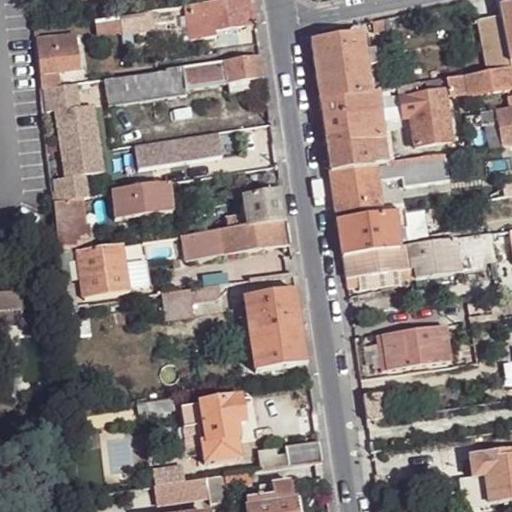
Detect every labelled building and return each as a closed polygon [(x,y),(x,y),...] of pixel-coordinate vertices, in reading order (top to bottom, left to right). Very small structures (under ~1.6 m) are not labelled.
[(255,26),(250,0),(248,0),(223,3),(184,9),(189,42),(215,38),(214,32),(255,26)] [(511,4),(498,7),(499,14),(509,63),(511,62),(511,4)] [(509,63),(499,14),(477,17),(485,71),(509,67),(509,63)] [(146,33),(143,15),(118,18),(120,32),(120,37),(146,33)] [(120,32),(118,18),(98,21),(100,35),(120,32)] [(381,20),(371,22),(373,31),(383,29),(381,20)] [(310,43),(320,105),(370,95),(367,70),(364,53),(361,37),(310,43)] [(36,42),(37,61),(54,59),(54,49),(74,46),(73,38),(36,42)] [(37,61),(40,90),(52,88),(59,87),(57,72),(77,70),(74,46),(54,49),(54,59),(37,61)] [(373,52),(364,53),(367,70),(375,68),(373,52)] [(263,80),(260,59),(180,70),(183,92),(186,91),(229,85),(248,83),(263,80)] [(511,79),(509,67),(485,71),(397,89),(402,119),(409,118),(414,148),(451,144),(444,93),(447,91),(447,97),(467,94),(467,98),(511,89),(511,79)] [(378,93),(380,92),(375,68),(367,70),(370,95),(378,93)] [(180,70),(105,81),(108,110),(187,96),(186,91),(183,92),(180,70)] [(248,83),(229,85),(230,95),(250,93),(248,83)] [(55,113),(60,146),(98,142),(92,107),(80,109),(76,84),(59,87),(52,88),(56,113),(55,113)] [(40,90),(43,115),(55,113),(56,113),(52,88),(40,90)] [(402,119),(397,89),(380,92),(378,93),(381,121),(402,119)] [(370,95),(320,105),(330,174),(374,167),(385,165),(381,121),(378,93),(370,95)] [(511,146),(511,110),(478,116),(480,127),(484,126),(497,124),(502,148),(511,146)] [(489,150),(502,148),(497,124),(484,126),(489,150)] [(218,137),(134,149),(137,174),(173,169),(182,162),(186,167),(222,161),(218,137)] [(98,142),(60,146),(65,180),(85,177),(102,174),(98,142)] [(441,177),(438,157),(385,165),(374,167),(375,179),(391,177),(392,183),(441,177)] [(375,179),(374,167),(330,174),(336,212),(379,206),(375,179)] [(54,182),(57,204),(80,201),(89,199),(85,177),(65,180),(54,182)] [(375,179),(379,206),(394,203),(391,186),(393,185),(392,183),(391,177),(375,179)] [(111,194),(111,195),(114,223),(172,216),(168,186),(156,188),(156,187),(111,194)] [(285,225),(280,196),(242,202),(246,231),(285,225)] [(511,197),(495,200),(498,216),(511,213),(511,197)] [(52,204),(58,248),(75,246),(75,242),(90,240),(88,225),(83,226),(80,201),(57,204),(52,204)] [(406,230),(404,213),(394,214),(396,231),(406,230)] [(396,231),(394,214),(337,223),(342,257),(398,249),(396,231)] [(288,249),(285,225),(246,231),(217,235),(220,259),(288,249)] [(220,259),(217,235),(186,240),(189,264),(195,263),(197,265),(209,263),(216,259),(220,259)] [(481,237),(456,241),(461,275),(481,272),(482,263),(494,262),(494,260),(490,235),(481,237)] [(398,249),(342,257),(347,289),(359,288),(358,279),(398,273),(399,281),(414,279),(415,281),(461,275),(456,241),(455,241),(398,249)] [(57,258),(76,256),(75,246),(58,248),(57,258)] [(122,249),(76,256),(57,258),(57,265),(58,270),(58,286),(59,290),(60,303),(60,310),(75,308),(71,284),(69,285),(66,269),(69,269),(70,274),(79,273),(83,302),(128,295),(122,249)] [(146,264),(131,266),(135,289),(150,287),(146,264)] [(398,273),(358,279),(359,288),(360,289),(399,283),(399,281),(398,273)] [(220,287),(162,296),(164,310),(193,306),(222,302),(221,296),(220,288),(220,287)] [(60,303),(59,290),(49,291),(51,303),(57,304),(60,303)] [(306,366),(295,292),(243,300),(254,374),(306,366)] [(21,298),(0,299),(0,316),(22,315),(21,298)] [(511,304),(502,306),(504,319),(511,318),(511,304)] [(193,306),(164,310),(166,324),(195,319),(194,315),(193,306)] [(448,328),(381,338),(386,373),(454,364),(448,328)] [(386,373),(381,338),(376,338),(382,374),(386,373)] [(362,396),(366,423),(394,418),(390,392),(362,396)] [(170,400),(136,405),(137,417),(172,413),(170,400)] [(194,468),(239,462),(237,441),(234,426),(243,425),(240,400),(178,410),(182,434),(186,463),(194,468)] [(246,400),(240,400),(243,425),(250,423),(246,400)] [(250,423),(243,425),(234,426),(237,441),(252,439),(250,423)] [(320,464),(317,444),(284,449),(286,468),(320,464)] [(511,458),(502,460),(501,455),(469,459),(472,479),(484,477),(488,506),(511,502),(511,458)] [(167,474),(168,486),(184,483),(183,472),(167,474)] [(247,474),(222,478),(225,492),(234,491),(241,489),(241,487),(249,486),(247,474)] [(484,477),(472,479),(464,480),(468,508),(488,506),(484,477)] [(222,478),(205,481),(207,499),(208,506),(226,503),(225,492),(222,478)] [(324,491),(322,478),(315,479),(317,492),(324,491)] [(205,481),(187,483),(190,501),(207,499),(205,481)] [(168,486),(154,488),(156,506),(190,501),(187,483),(184,483),(168,486)] [(262,487),(263,499),(271,497),(275,501),(276,506),(293,504),(290,483),(262,487)] [(234,491),(225,492),(226,503),(227,505),(235,504),(234,491)] [(271,497),(263,499),(244,501),(245,511),(294,511),(293,504),(276,506),(275,501),(271,497)] [(386,511),(425,511),(423,499),(386,505),(386,511)]
